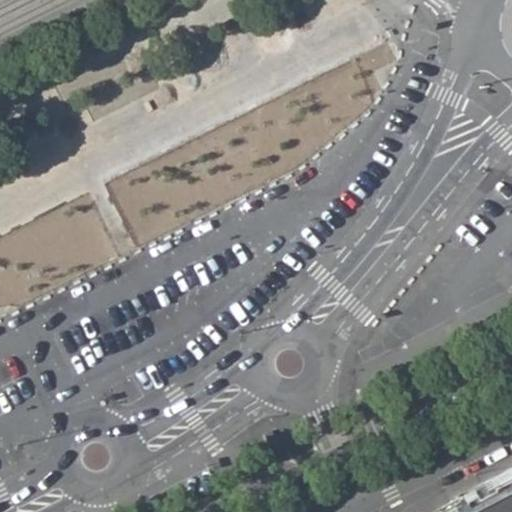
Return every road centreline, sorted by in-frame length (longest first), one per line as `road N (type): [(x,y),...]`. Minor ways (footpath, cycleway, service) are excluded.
road 1 (secondary): [(486,25),(418,168),(289,330)]
road 2 (secondary): [(320,353),(445,187),(511,116)]
road 3 (residential): [(511,423),(356,496)]
road 4 (residential): [(189,511),(334,439)]
road 5 (secondary): [(258,351),(156,418),(120,423)]
road 6 (secondary): [(135,468),(271,391)]
